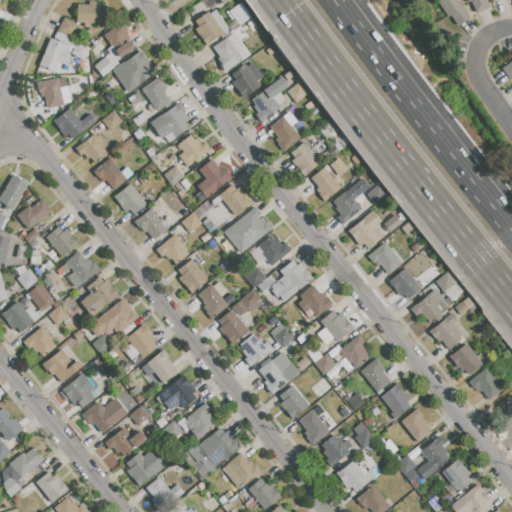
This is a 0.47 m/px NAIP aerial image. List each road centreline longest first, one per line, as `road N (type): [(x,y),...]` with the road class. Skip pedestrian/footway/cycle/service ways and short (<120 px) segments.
road 1 (residential): [(141,0),(258,165),(511,480)]
road 2 (residential): [(0,124),(43,161),(329,511)]
road 3 (motorway): [(297,12),(511,288)]
road 4 (motorway): [(511,231),(334,0)]
road 5 (residential): [(0,362),(121,511)]
road 6 (residential): [(511,127),(465,63),(476,43),(511,27)]
